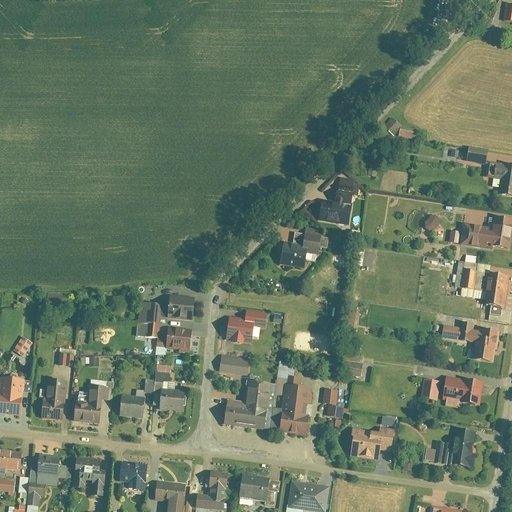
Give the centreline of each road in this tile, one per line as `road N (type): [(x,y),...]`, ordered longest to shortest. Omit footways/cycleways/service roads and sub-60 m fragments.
road 1 (residential): [(485,0),(231,268),(214,296),(192,450)]
road 2 (residential): [(497,494),(192,450)]
road 3 (residential): [(192,450),(0,430)]
